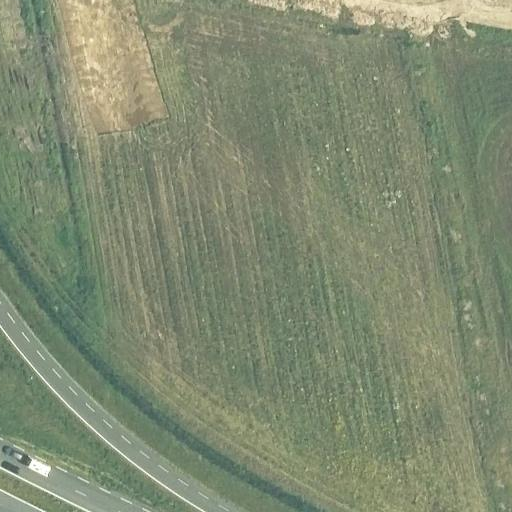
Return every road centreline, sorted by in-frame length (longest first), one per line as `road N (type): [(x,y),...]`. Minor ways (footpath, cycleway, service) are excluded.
road 1 (unclassified): [(511,434),(322,340),(239,277),(155,159),(125,94),(101,0)]
road 2 (primary): [(225,511),(147,463),(29,352),(0,312)]
road 3 (primary): [(116,511),(0,454)]
